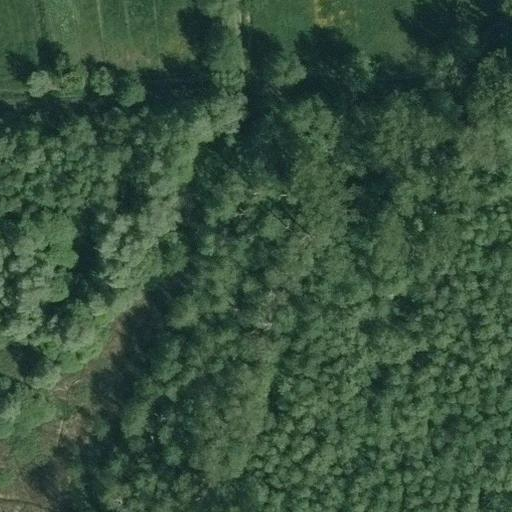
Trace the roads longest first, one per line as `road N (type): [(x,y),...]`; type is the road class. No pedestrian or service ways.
road 1 (track): [(511,47),(443,88),(411,95),(245,85)]
road 2 (track): [(245,85),(0,113)]
